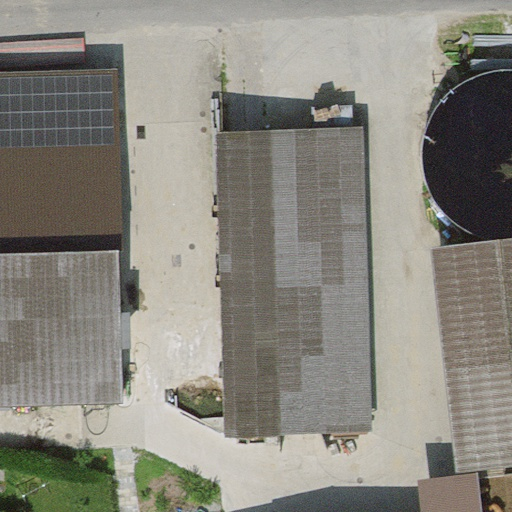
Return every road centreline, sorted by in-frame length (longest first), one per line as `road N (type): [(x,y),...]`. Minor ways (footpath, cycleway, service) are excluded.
road 1 (track): [(394,6),(408,471),(243,477),(189,431),(174,15)]
road 2 (unclassified): [(511,1),(0,19)]
road 3 (track): [(0,438),(189,431)]
